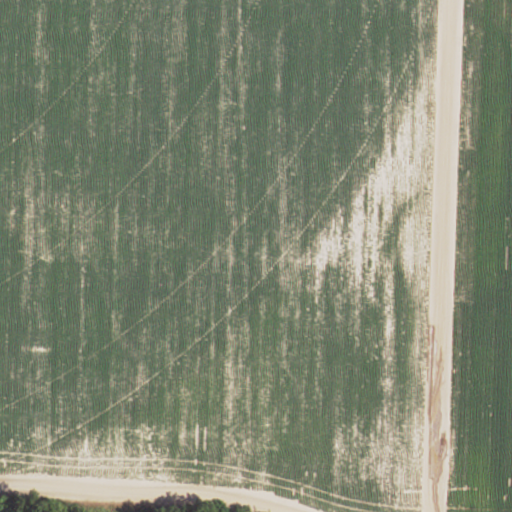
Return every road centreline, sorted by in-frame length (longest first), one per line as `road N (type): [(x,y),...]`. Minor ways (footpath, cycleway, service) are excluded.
road 1 (track): [(445,0),(431,511)]
road 2 (track): [(264,511),(216,497),(0,484)]
